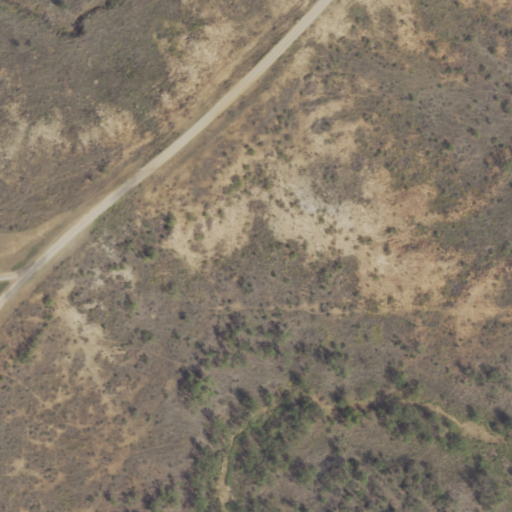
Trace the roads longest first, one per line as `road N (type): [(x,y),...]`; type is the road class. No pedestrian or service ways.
road 1 (residential): [(104,171),(241,100),(319,0)]
road 2 (residential): [(104,171),(0,317)]
